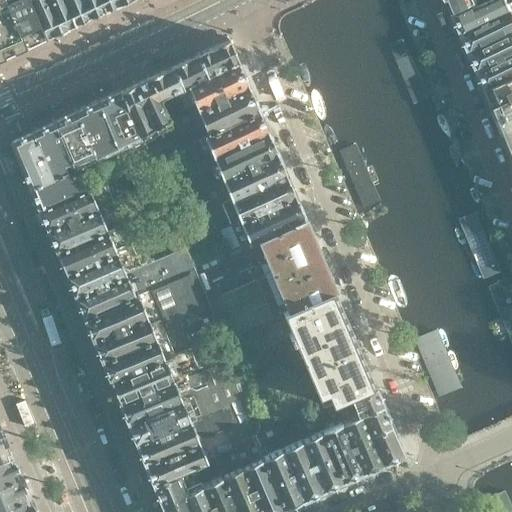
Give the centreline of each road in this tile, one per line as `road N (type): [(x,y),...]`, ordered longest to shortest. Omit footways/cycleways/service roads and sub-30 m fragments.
road 1 (residential): [(234,0),(432,474)]
road 2 (tertiary): [(120,511),(0,209)]
road 3 (tertiary): [(0,101),(224,0)]
road 4 (residential): [(511,206),(429,0)]
road 5 (tertiary): [(0,319),(81,511)]
